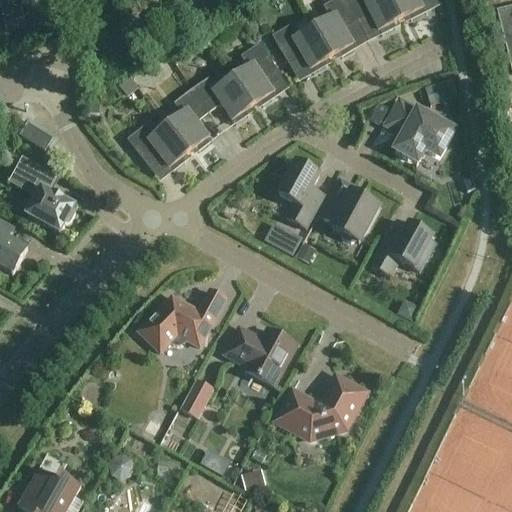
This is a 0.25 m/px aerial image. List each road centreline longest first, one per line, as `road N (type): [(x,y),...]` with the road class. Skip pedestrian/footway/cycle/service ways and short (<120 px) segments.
road 1 (residential): [(168,217),(426,369)]
road 2 (residential): [(0,388),(116,260),(168,217)]
road 3 (residential): [(39,75),(88,169),(168,217)]
road 4 (residential): [(168,217),(312,118)]
road 5 (tertiary): [(39,75),(184,0)]
road 6 (residential): [(312,118),(456,43)]
road 7 (residential): [(428,201),(345,155),(312,118)]
